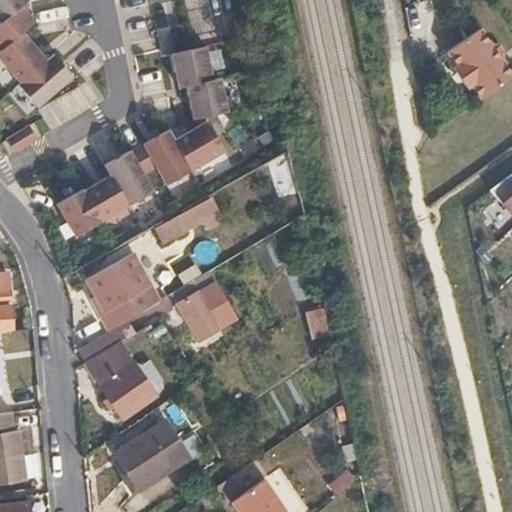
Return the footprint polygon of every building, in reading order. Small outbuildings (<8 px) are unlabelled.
[(0,0),(0,57),(37,105),(77,75),(65,59),(90,40),(77,23),(43,49),(25,26),(40,14),(29,0),(0,0)] [(448,52),(482,99),(511,77),(511,73),(502,60),(504,53),(499,46),(491,45),(480,29),(448,52)] [(144,175),(157,168),(167,185),(225,152),(206,118),(229,113),(221,79),(214,80),(206,48),(173,55),(180,89),(188,87),(195,120),(191,121),(192,131),(175,141),(169,131),(131,152),(130,151),(105,165),(111,175),(84,190),(83,189),(57,204),(76,237),(154,191),(144,175)] [(511,173),(488,190),(511,216),(511,173)] [(182,230),(175,216),(154,228),(161,242),(182,230)] [(129,307),(134,316),(159,301),(132,254),(116,263),(133,292),(123,297),(129,307)] [(108,319),(129,307),(123,297),(133,292),(116,263),(116,262),(85,279),(94,295),(90,298),(94,305),(98,303),(108,319)] [(216,280),(210,271),(169,295),(198,343),(202,340),(219,330),(236,320),(213,281),(216,280)] [(0,332),(13,331),(8,272),(0,272),(0,332)] [(311,341),(331,336),(325,307),(305,312),(311,341)] [(120,342),(136,333),(128,321),(78,351),(85,363),(120,342)] [(222,335),(219,330),(202,340),(205,344),(222,335)] [(120,342),(85,363),(96,382),(107,398),(114,407),(123,420),(156,397),(131,362),(120,342)] [(114,407),(107,398),(103,401),(109,411),(114,407)] [(12,412),(0,414),(0,485),(27,482),(19,431),(14,432),(12,412)] [(166,419),(113,453),(124,470),(118,474),(132,496),(138,492),(139,492),(191,458),(166,419)] [(286,511),(263,479),(230,503),(237,511),(286,511)] [(30,511),(29,502),(0,504),(0,511),(30,511)]
